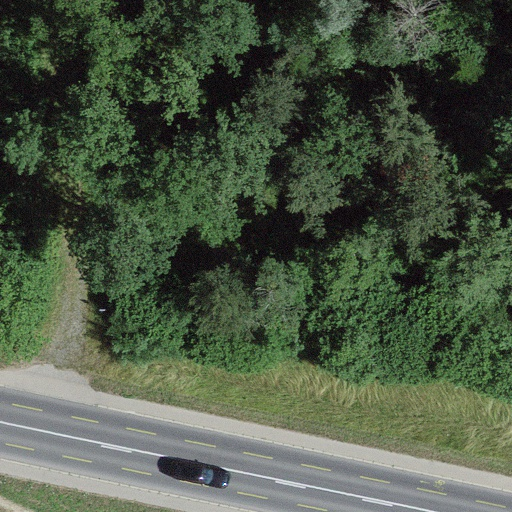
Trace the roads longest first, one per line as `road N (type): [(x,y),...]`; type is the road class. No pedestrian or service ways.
road 1 (secondary): [(0,421),(428,511)]
road 2 (track): [(55,433),(63,389),(57,0)]
